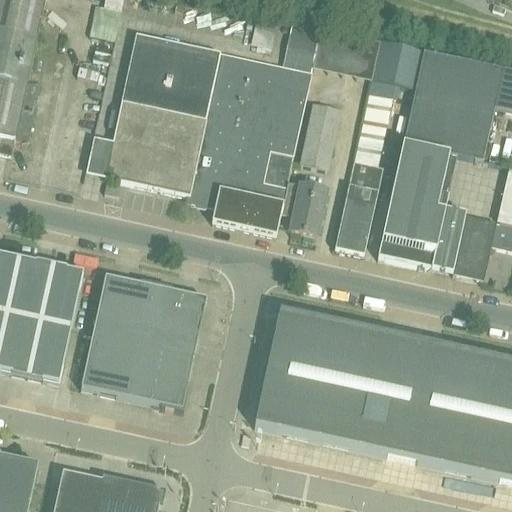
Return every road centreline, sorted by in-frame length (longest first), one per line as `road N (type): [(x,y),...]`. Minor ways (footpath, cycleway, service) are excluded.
road 1 (unclassified): [(258,265),(0,208)]
road 2 (unclassified): [(511,321),(258,265)]
road 3 (unclassified): [(0,420),(212,467)]
road 4 (unclassified): [(258,265),(212,467)]
road 5 (unclassified): [(212,467),(412,511)]
